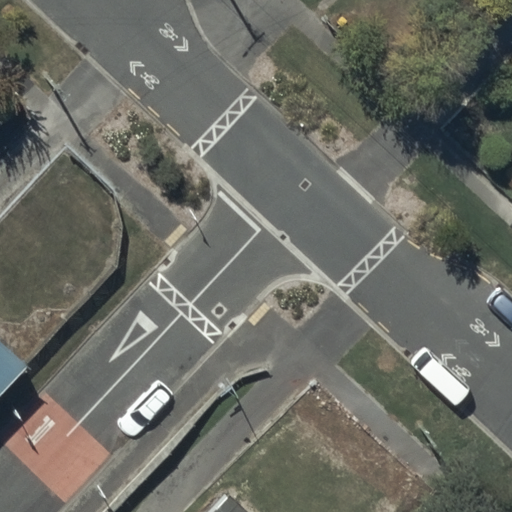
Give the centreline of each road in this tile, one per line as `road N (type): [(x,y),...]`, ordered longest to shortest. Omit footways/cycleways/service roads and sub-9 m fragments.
road 1 (residential): [(298,193),(0,508)]
road 2 (residential): [(298,193),(511,378)]
road 3 (residential): [(95,0),(298,193)]
